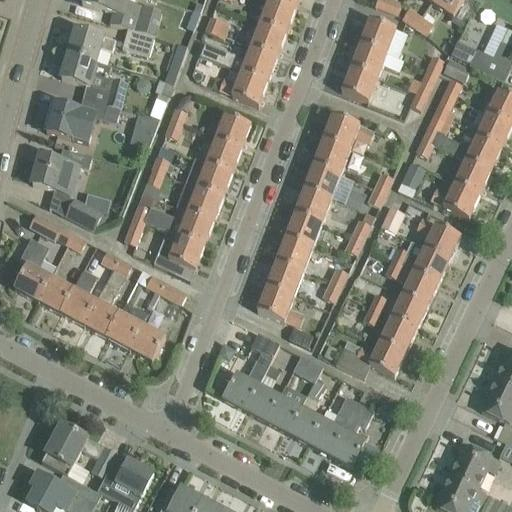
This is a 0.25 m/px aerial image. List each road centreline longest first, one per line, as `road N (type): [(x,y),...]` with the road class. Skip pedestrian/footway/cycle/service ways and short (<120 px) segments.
road 1 (residential): [(169,438),(334,0)]
road 2 (residential): [(384,511),(511,239)]
road 3 (residential): [(312,511),(169,438)]
road 4 (residential): [(52,371),(0,510)]
road 5 (tertiary): [(0,141),(40,0)]
road 6 (residential): [(169,438),(52,371)]
